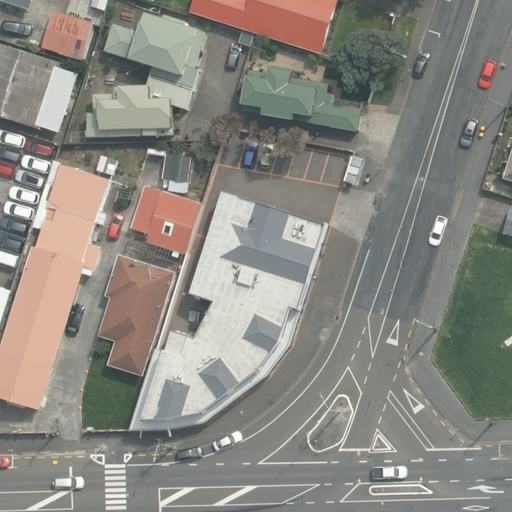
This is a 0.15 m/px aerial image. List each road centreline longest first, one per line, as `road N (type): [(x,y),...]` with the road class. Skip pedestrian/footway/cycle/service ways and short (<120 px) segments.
road 1 (residential): [(172,492),(247,454),(295,416),(341,363),(413,240)]
road 2 (residential): [(413,240),(480,0)]
road 3 (secondary): [(0,497),(172,492)]
road 4 (secondary): [(172,492),(340,485)]
road 5 (residential): [(387,363),(401,403),(432,449),(488,481)]
road 6 (secondary): [(340,485),(488,481)]
road 7 (residential): [(387,363),(340,485)]
road 8 (residential): [(387,363),(413,240)]
